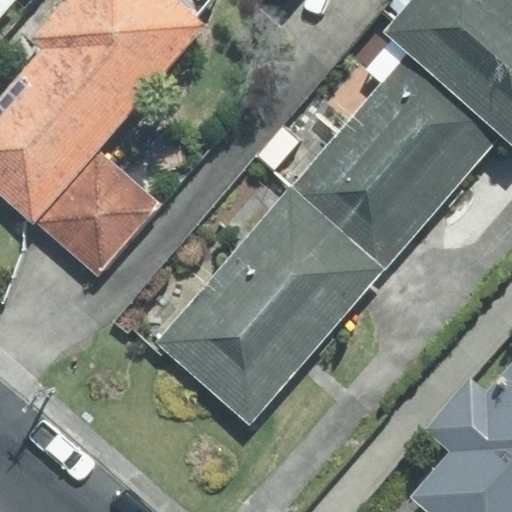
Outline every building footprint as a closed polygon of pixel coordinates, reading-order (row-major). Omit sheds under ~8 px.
[(0,0),(0,27),(24,0),(0,0)] [(216,16),(196,0),(72,0),(0,88),(0,179),(111,271),(171,197),(109,147),(216,16)] [(511,0),(419,0),(397,25),(424,49),(160,344),(250,425),(511,132),(511,0)] [(266,0),(280,11),(289,0),(266,0)] [(447,511),(511,511),(511,382),(511,384),(491,366),(438,426),(461,446),(422,490),(447,511)]
